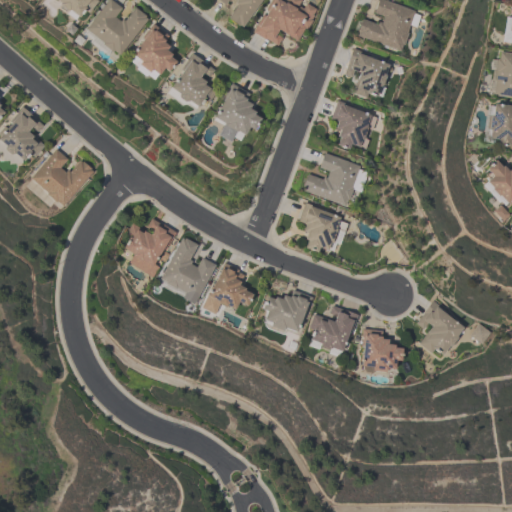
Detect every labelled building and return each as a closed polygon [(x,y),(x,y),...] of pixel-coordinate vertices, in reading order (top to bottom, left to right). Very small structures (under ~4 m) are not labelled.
[(49,0),(47,3),(77,26),(97,0),(96,0),(49,0)] [(108,0),(83,33),(118,60),(149,21),(131,7),(126,13),(108,0)] [(213,0),(229,10),(224,18),(244,31),(263,0),(213,0)] [(272,0),(255,37),(276,47),(281,35),(297,43),(314,8),(297,0),(272,0)] [(360,19),(376,25),(377,22),(380,23),(382,16),(372,13),(376,0),(382,0),(413,11),(405,32),(407,32),(403,44),(401,44),(398,51),(354,35),(360,19)] [(511,46),(511,19),(505,18),(501,44),(511,46)] [(169,39),(153,27),(130,58),(161,81),(178,59),(162,48),(169,39)] [(358,77),(352,94),(379,103),(392,64),(351,51),(344,73),(358,77)] [(494,58),(496,58),(497,51),(511,53),(511,96),(491,94),(494,71),(493,71),(494,58)] [(206,82),(213,71),(192,57),(169,90),(200,112),(216,90),(206,82)] [(250,94),(230,84),(213,119),(224,124),(219,135),(235,143),(239,135),(249,139),(262,113),(245,105),(250,94)] [(375,116),(335,102),(328,123),(339,126),(332,144),(362,155),(375,116)] [(489,115),(491,103),(511,106),(511,133),(511,139),(508,139),(507,147),(494,145),(495,139),(486,138),(487,130),(484,128),(486,115),(489,115)] [(33,159),(45,144),(34,135),(43,125),(22,109),(0,135),(0,143),(22,162),(28,155),(33,159)] [(94,173),(77,158),(72,165),(55,150),(29,179),(63,209),(94,173)] [(299,193),(350,209),(364,167),(324,154),(317,175),(306,172),(299,193)] [(511,195),(503,204),(495,195),(494,196),(488,189),(488,188),(482,182),(488,176),(482,169),(492,160),(498,167),(499,166),(505,171),(511,164),(511,195)] [(303,203),(297,224),(307,227),(300,248),(329,257),(343,216),(303,203)] [(496,205),(505,215),(499,221),(489,211),(496,205)] [(175,234),(151,221),(145,232),(131,225),(118,251),(130,257),(126,266),(151,279),(175,234)] [(196,304),(215,267),(195,257),(199,248),(180,239),(158,285),(196,304)] [(244,314),(253,294),(238,287),(242,277),(221,268),(208,298),(244,314)] [(307,329),(306,297),(263,298),(264,330),(307,329)] [(465,333),(434,304),(415,325),(426,334),(418,343),(438,362),(465,333)] [(329,320),(313,316),(305,345),(344,356),(355,316),(332,310),(329,320)] [(469,337),(480,346),(490,334),(479,325),(469,337)] [(389,341),(362,341),(362,371),(389,371),(389,341)]
